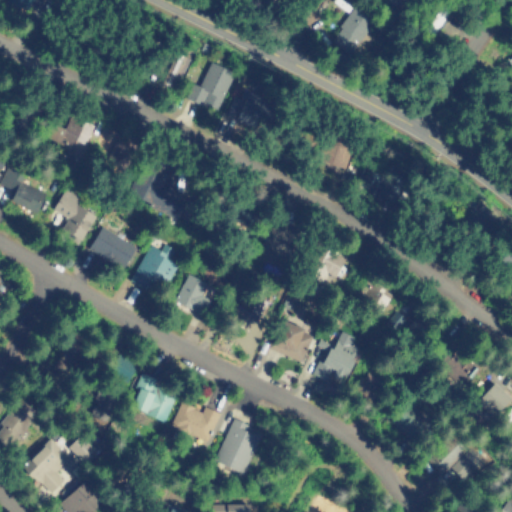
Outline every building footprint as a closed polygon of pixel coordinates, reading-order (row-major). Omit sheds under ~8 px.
[(32,0),(28,10),(5,0),(32,0)] [(287,0),(289,1),(280,18),(259,7),(262,0),(287,0)] [(405,0),(398,8),(389,0),(405,0)] [(449,5),(440,1),(424,34),(433,39),(449,5)] [(374,21),(350,49),(327,31),(352,2),(374,21)] [(459,26),(448,40),(430,25),(440,11),(459,26)] [(179,63),(169,84),(149,76),(167,42),(197,41),(198,62),(179,63)] [(233,74),(214,109),(183,94),(193,75),(203,76),(211,62),(233,74)] [(241,87),(273,102),(265,121),(254,116),(251,124),(220,111),(229,96),(236,98),(241,87)] [(35,108),(24,128),(1,115),(12,95),(35,108)] [(56,120),(65,125),(68,120),(81,127),(71,145),(49,133),(56,120)] [(133,148),(118,170),(101,158),(113,135),(133,148)] [(349,151),(343,166),(316,154),(321,140),(349,151)] [(169,167),(152,201),(125,186),(144,154),(169,167)] [(403,174),(391,195),(370,183),(382,162),(403,174)] [(42,195),(35,205),(27,199),(23,205),(6,192),(9,188),(0,181),(10,168),(24,179),(23,180),(42,195)] [(89,215),(73,236),(61,226),(67,218),(58,210),(67,198),(89,215)] [(253,217),(238,235),(217,218),(232,199),(253,217)] [(499,221),(485,241),(464,226),(480,206),(499,221)] [(291,229),(277,265),(257,257),(272,221),(291,229)] [(130,242),(116,266),(83,246),(96,223),(130,242)] [(174,250),(167,261),(175,265),(156,294),(128,276),(147,248),(156,254),(162,243),(174,250)] [(342,258),(334,275),(325,271),(321,280),(303,271),(314,246),(342,258)] [(208,299),(202,311),(175,297),(187,274),(206,284),(200,295),(208,299)] [(387,291),(377,310),(354,297),(364,278),(387,291)] [(266,295),(245,329),(225,317),(246,282),(266,295)] [(308,346),(299,363),(266,343),(280,318),(313,337),(308,346)] [(429,345),(429,351),(402,351),(403,319),(429,320),(429,345)] [(358,349),(342,377),(332,373),(327,382),(306,368),(312,356),(318,359),(332,334),(358,349)] [(78,348),(61,372),(47,360),(62,338),(78,348)] [(132,364),(121,384),(91,367),(103,347),(132,364)] [(380,398),(352,399),(351,376),(380,375),(380,398)] [(170,393),(157,417),(126,400),(134,386),(139,377),(170,393)] [(508,400),(490,418),(474,400),(494,385),(508,400)] [(120,399),(105,421),(85,407),(100,386),(120,399)] [(428,419),(413,439),(391,421),(405,402),(428,419)] [(183,403),(203,413),(206,407),(218,414),(204,442),(171,426),(183,403)] [(31,418),(7,445),(0,439),(0,425),(16,405),(31,418)] [(257,431),(237,471),(210,458),(230,417),(257,431)] [(57,476),(47,488),(16,462),(42,433),(65,454),(51,470),(57,476)] [(94,448),(84,461),(64,447),(75,433),(94,448)] [(467,455),(448,476),(430,461),(448,439),(467,455)] [(463,481),(482,460),(467,447),(449,467),(463,481)] [(92,507),(87,511),(69,511),(57,499),(76,478),(90,494),(85,499),(92,507)] [(478,504),(471,511),(459,511),(451,505),(463,491),(478,504)] [(511,497),(511,511),(489,511),(505,492),(511,497)] [(248,497),(248,509),(248,511),(205,511),(205,498),(248,497)]
